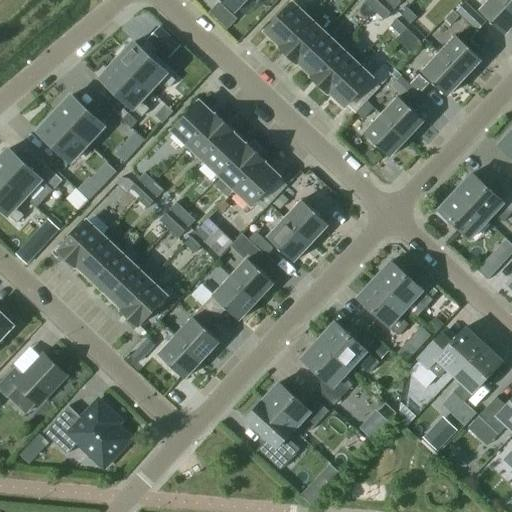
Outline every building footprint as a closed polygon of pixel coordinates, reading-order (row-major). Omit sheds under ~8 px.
[(247,0),(221,0),(235,13),(247,0)] [(381,4),(376,0),(367,0),(366,2),(375,10),(381,4)] [(401,2),(398,0),(385,0),(395,9),(401,2)] [(464,0),(455,9),(478,30),(487,21),(464,0)] [(511,7),(504,0),(489,0),(479,11),(505,35),(511,27),(511,7)] [(219,2),(209,13),(227,29),(237,19),(219,2)] [(308,18),(292,3),(266,31),(282,46),(308,18)] [(390,13),(381,4),(375,10),(384,20),(390,13)] [(417,17),(407,8),(401,15),(411,24),(417,17)] [(460,16),(453,10),(445,19),(452,25),(460,16)] [(282,46),(280,47),(297,63),(299,62),(298,61),(324,33),(308,18),(282,46)] [(397,19),(391,26),(400,35),(406,28),(397,19)] [(159,27),(148,39),(169,58),(180,46),(159,27)] [(298,61),(299,62),(313,75),(314,76),(340,48),(324,33),(298,61)] [(456,36),(439,54),(465,78),(482,60),(456,36)] [(176,81),(134,42),(126,51),(126,50),(117,59),(150,91),(159,80),(169,89),(176,81)] [(314,76),(313,75),(312,77),(329,93),(330,91),(356,63),(340,48),(314,76)] [(439,54),(422,73),(448,97),(465,78),(439,54)] [(150,91),(117,59),(108,69),(108,70),(100,78),(142,117),(149,110),(140,101),(150,91)] [(330,91),(346,106),(372,78),(356,63),(330,91)] [(383,67),(372,78),(380,86),(391,75),(383,67)] [(397,71),(393,74),(398,79),(402,76),(397,71)] [(419,75),(412,84),(421,93),(429,84),(419,75)] [(402,77),(393,86),(410,101),(419,92),(402,77)] [(63,103),(54,113),(87,144),(104,126),(72,95),(64,104),(63,103)] [(399,97),(382,116),(408,139),(425,121),(399,97)] [(375,107),(367,100),(356,112),(363,119),(375,107)] [(215,117),(199,102),(173,130),(189,145),(215,117)] [(87,144),(54,113),(45,122),(46,123),(38,131),(70,162),(87,144)] [(129,113),(123,119),(132,128),(138,122),(129,113)] [(231,132),(232,133),(233,131),(216,115),(215,117),(189,145),(205,160),(231,132)] [(382,116),(365,134),(391,158),(408,139),(382,116)] [(511,130),(499,145),(511,157),(511,174),(511,175),(511,130)] [(246,146),(232,133),(231,132),(205,160),(221,175),(247,147),(246,146)] [(135,133),(127,141),(137,150),(145,142),(135,133)] [(263,162),(264,161),(247,145),(246,146),(247,147),(221,175),(237,190),(263,162)] [(1,156),(0,156),(0,172),(25,196),(37,208),(53,191),(63,180),(43,162),(34,172),(9,149),(1,157),(1,156)] [(263,162),(237,190),(253,205),(279,177),(263,162)] [(0,207),(17,223),(24,215),(15,207),(25,197),(0,172),(0,207)] [(154,182),(145,173),(139,180),(148,188),(154,182)] [(473,173),(456,192),(487,221),(494,213),(504,222),(511,212),(511,192),(503,184),(494,193),(473,173)] [(79,189),(91,199),(101,188),(90,177),(79,189)] [(122,177),(118,181),(129,191),(135,184),(129,179),(122,177)] [(164,191),(154,182),(148,188),(158,197),(164,191)] [(144,193),(135,184),(129,191),(138,199),(144,193)] [(487,221),(456,192),(439,210),(440,211),(437,214),(447,223),(450,220),(470,239),(487,221)] [(153,202),(144,193),(138,199),(147,208),(153,202)] [(283,195),(275,203),(280,209),(288,200),(283,195)] [(302,200),(285,218),(311,243),(329,224),(302,200)] [(186,211),(177,203),(170,209),(180,218),(186,211)] [(195,220),(186,211),(180,218),(189,227),(195,220)] [(175,222),(166,214),(160,220),(169,229),(175,222)] [(311,243),(285,218),(267,237),(294,262),(311,243)] [(103,236),(87,221),(59,250),(76,266),(77,265),(76,264),(103,236)] [(185,231),(175,222),(169,229),(179,238),(185,231)] [(205,242),(211,235),(202,226),(196,233),(205,242)] [(256,231),(248,239),(264,253),(267,256),(274,248),(256,231)] [(243,234),(235,242),(256,262),(264,253),(248,239),(243,234)] [(37,236),(18,256),(27,264),(45,244),(37,236)] [(92,279),(119,251),(103,236),(76,264),(77,265),(92,279)] [(194,253),(201,246),(191,237),(185,244),(194,253)] [(108,294),(134,266),(119,251),(92,279),(108,294)] [(477,270),(487,280),(505,261),(495,252),(477,270)] [(274,283),(248,258),(230,277),(257,301),(274,283)] [(392,261),(375,280),(406,308),(417,318),(434,299),(432,298),(411,279),(403,271),(406,268),(396,259),(393,262),(392,261)] [(124,309),(150,281),(134,266),(108,294),(123,308),(124,309)] [(420,270),(411,279),(432,298),(438,291),(429,283),(432,281),(420,270)] [(257,301),(230,277),(213,295),(226,308),(239,320),(257,301)] [(406,308),(375,280),(358,298),(399,336),(409,325),(399,316),(406,308)] [(124,309),(123,308),(122,310),(139,325),(166,296),(150,281),(124,309)] [(213,295),(203,306),(215,317),(216,318),(226,308),(213,295)] [(0,346),(1,345),(0,344),(0,339),(14,325),(9,321),(12,318),(0,306),(0,346)] [(203,306),(193,317),(205,328),(215,317),(203,306)] [(205,328),(193,317),(176,335),(202,360),(220,341),(205,328)] [(427,327),(437,336),(446,326),(436,317),(427,327)] [(319,340),(350,369),(357,362),(370,373),(380,362),(336,322),(319,340)] [(422,326),(397,353),(407,362),(432,335),(422,326)] [(455,376),(484,345),(466,328),(456,338),(446,329),(418,359),(438,377),(447,368),(455,376)] [(202,360),(176,335),(159,354),(185,379),(202,360)] [(376,339),(369,347),(382,359),(389,351),(376,339)] [(319,340),(302,358),(324,379),(314,389),(333,407),(352,386),(343,377),(350,369),(319,340)] [(144,344),(133,356),(139,361),(149,349),(144,344)] [(503,362),(484,345),(455,376),(463,383),(454,392),(464,402),(503,362)] [(19,385),(39,404),(66,375),(45,354),(25,375),(15,367),(0,382),(0,390),(7,398),(19,385)] [(263,401),(294,430),(301,422),(311,431),(329,411),(310,393),(301,403),(280,383),(263,401)] [(511,429),(511,399),(506,406),(497,397),(479,416),(499,435),(508,425),(511,429)] [(113,414),(99,400),(81,419),(70,409),(71,407),(69,406),(44,432),(67,454),(78,443),(104,467),(131,438),(110,418),(113,414)] [(287,438),(294,430),(263,401),(246,419),(267,439),(259,449),(281,470),(300,449),(287,438)] [(432,429),(423,438),(438,451),(458,430),(448,421),(436,433),(432,429)] [(30,445),(21,455),(30,463),(38,453),(30,445)] [(333,467),(322,478),(330,486),(341,475),(333,467)] [(318,483),(304,498),(313,505),(326,490),(318,483)]
